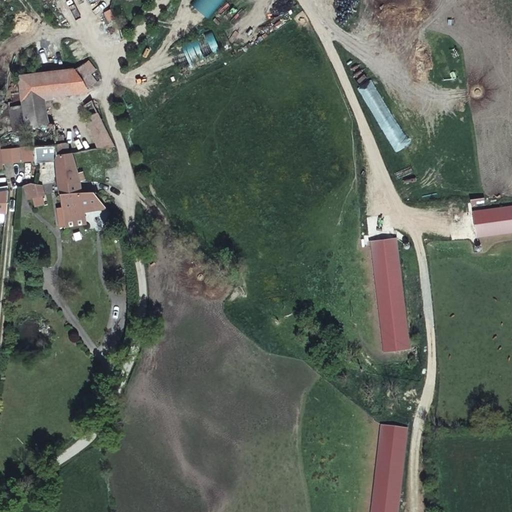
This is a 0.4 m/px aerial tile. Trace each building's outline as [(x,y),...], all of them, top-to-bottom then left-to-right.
[(74,66),(50,69),(37,70),(20,72),(27,125),(31,125),(33,141),(55,138),(53,115),(44,116),(42,93),(90,87),(84,76),(74,66)] [(100,107),(94,95),(88,100),(93,111),(100,107)] [(27,125),(23,96),(9,98),(13,127),(27,125)] [(100,107),(93,111),(98,121),(105,117),(100,107)] [(53,115),(55,138),(61,137),(58,115),(53,115)] [(56,144),(59,164),(61,179),(82,176),(73,143),(66,143),(56,144)] [(23,183),(27,194),(28,197),(33,196),(35,204),(44,201),(43,194),(44,193),(43,189),(41,183),(34,181),(33,180),(23,183)] [(8,182),(0,182),(0,216),(4,217),(5,208),(7,208),(9,187),(8,182)] [(85,186),(62,189),(63,205),(84,203),(106,201),(106,200),(103,194),(98,189),(95,187),(92,186),(89,185),(85,186)] [(85,220),(84,203),(63,205),(64,222),(85,220)]
